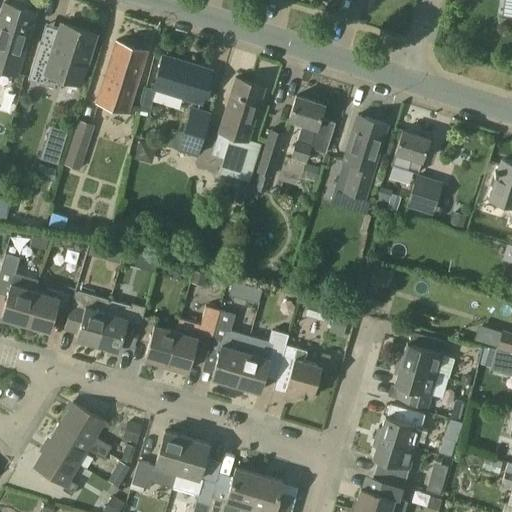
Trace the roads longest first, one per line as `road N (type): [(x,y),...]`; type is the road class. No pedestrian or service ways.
road 1 (residential): [(329,455),(51,371)]
road 2 (unclassified): [(405,81),(146,0)]
road 3 (residential): [(329,455),(368,321)]
